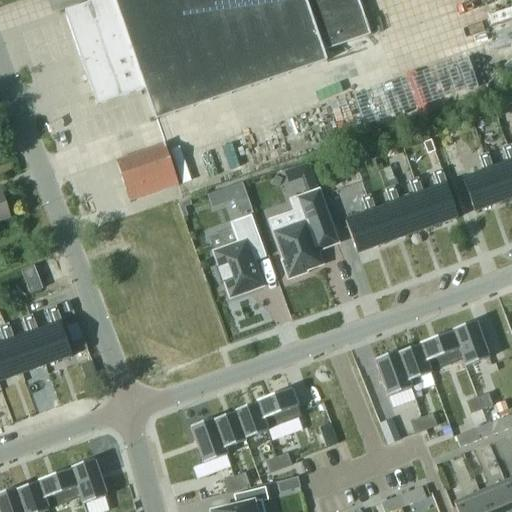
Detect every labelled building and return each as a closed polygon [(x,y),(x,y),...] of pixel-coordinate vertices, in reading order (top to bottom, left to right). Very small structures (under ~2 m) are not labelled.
[(370,36),(357,0),(97,0),(64,11),(95,103),(96,106),(144,90),(155,121),(326,62),(323,52),(370,36)] [(486,116),(475,121),(478,128),(489,124),(486,116)] [(431,141),(423,144),(427,155),(435,152),(431,141)] [(177,185),(163,146),(116,163),(130,201),(177,185)] [(502,149),(508,164),(511,163),(511,162),(511,148),(511,146),(502,149)] [(479,157),(484,172),(485,173),(488,171),(493,169),(487,154),(479,157)] [(511,199),(511,163),(508,164),(493,169),(488,171),(500,204),(511,199)] [(308,164),(284,173),(288,184),(301,178),(307,195),(318,192),(308,164)] [(390,168),(383,170),(387,182),(394,180),(390,168)] [(441,170),(433,173),(438,189),(444,187),(445,189),(448,188),(441,170)] [(500,204),(488,171),(485,173),(484,172),(462,180),(474,213),(500,204)] [(418,179),(409,182),(415,197),(418,196),(423,194),(418,179)] [(251,210),(242,185),(207,197),(212,209),(234,201),(239,215),(251,210)] [(390,189),(385,190),(391,206),(395,204),(399,203),(394,187),(390,189)] [(423,194),(418,196),(430,228),(456,219),(445,189),(444,187),(438,189),(423,194)] [(298,224),(273,233),(283,260),(280,261),(288,281),(308,274),(307,271),(322,266),(317,252),(310,232),(330,225),(318,191),(318,192),(307,195),(291,201),(294,213),(298,224)] [(0,192),(0,221),(10,218),(1,192),(0,192)] [(370,196),(362,199),(367,214),(371,213),(376,211),(370,196)] [(399,203),(395,204),(406,237),(430,228),(418,196),(415,197),(399,203)] [(376,211),(371,213),(383,245),(406,237),(395,204),(391,206),(376,211)] [(367,214),(345,222),(357,254),(383,245),(371,213),(367,214)] [(170,223),(177,242),(192,237),(185,217),(170,223)] [(239,244),(213,253),(219,268),(215,270),(220,285),(224,284),(230,299),(262,287),(253,261),(250,253),(261,249),(250,218),(232,225),(233,229),(239,244)] [(138,291),(149,326),(201,310),(193,284),(205,280),(197,255),(181,259),(186,276),(138,291)] [(42,289),(33,267),(21,272),(30,294),(42,289)] [(70,302),(62,306),(66,315),(74,312),(70,302)] [(46,311),(52,327),(58,325),(59,327),(62,326),(56,307),(46,311)] [(511,313),(492,323),(510,365),(511,363),(511,313)] [(22,319),(28,336),(33,334),(38,332),(32,316),(22,319)] [(475,323),(451,331),(452,333),(462,361),(465,368),(488,359),(475,323)] [(0,327),(0,332),(4,344),(9,342),(14,341),(9,325),(8,324),(0,327)] [(70,357),(59,327),(58,325),(52,327),(38,332),(33,334),(44,367),(70,357)] [(452,333),(419,345),(430,375),(430,373),(462,361),(452,333)] [(44,367),(33,334),(28,336),(14,341),(9,342),(21,375),(44,367)] [(72,345),(75,355),(88,351),(85,341),(72,345)] [(0,382),(21,375),(9,342),(4,344),(0,345),(0,382)] [(418,347),(398,354),(409,383),(430,375),(419,345),(418,345),(418,347)] [(398,352),(374,361),(388,398),(411,389),(409,383),(398,354),(398,352)] [(290,390),(256,402),(267,431),(301,418),(290,390)] [(488,395),(477,399),(481,411),(492,407),(488,395)] [(477,399),(466,403),(470,415),(481,411),(477,399)] [(255,404),(235,412),(245,440),(267,432),(267,431),(256,402),(255,403),(255,404)] [(234,414),(214,421),(224,450),(246,442),(245,440),(235,412),(233,412),(234,414)] [(432,415),(421,419),(425,431),(437,427),(432,415)] [(501,433),(511,429),(507,418),(497,422),(501,433)] [(213,420),(190,428),(203,465),(227,456),(224,450),(214,421),(213,419),(213,420)] [(421,419),(410,423),(414,435),(425,431),(421,419)] [(392,420),(379,425),(387,447),(401,441),(392,420)] [(370,440),(360,421),(352,425),(361,444),(370,440)] [(486,426),(490,436),(501,433),(497,422),(486,426)] [(480,440),(490,436),(486,426),(476,429),(480,440)] [(466,433),(470,444),(480,440),(476,429),(466,433)] [(460,448),(470,444),(466,433),(455,437),(460,448)] [(199,454),(173,462),(177,474),(203,466),(199,454)] [(287,454),(276,458),(280,470),(291,466),(287,454)] [(276,458),(265,462),(269,474),(280,470),(276,458)] [(94,461),(70,469),(71,470),(81,499),(83,506),(106,498),(94,461)] [(71,470),(38,482),(48,510),(81,499),(71,470)] [(245,474),(234,478),(238,490),(249,486),(245,474)] [(234,478),(223,482),(227,494),(238,490),(234,478)] [(297,478),(285,482),(287,491),(299,488),(297,478)] [(37,483),(17,491),(24,511),(46,511),(48,511),(48,510),(38,482),(36,482),(37,483)] [(479,492),(487,511),(511,511),(511,499),(505,482),(479,492)] [(236,507),(214,511),(264,511),(262,503),(268,501),(265,488),(233,496),(236,507)] [(421,488),(401,496),(405,507),(426,499),(421,488)] [(16,489),(0,494),(0,511),(24,511),(17,491),(16,489)] [(458,511),(487,511),(479,492),(454,503),(458,511)] [(401,496),(381,504),(383,511),(393,511),(405,507),(401,496)]
